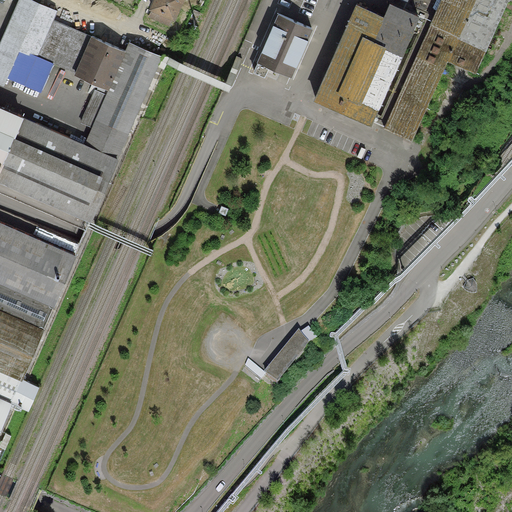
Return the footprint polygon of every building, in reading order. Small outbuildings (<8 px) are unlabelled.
[(56,10),(32,0),(18,0),(0,43),(0,79),(4,82),(6,76),(40,91),(53,60),(109,84),(125,49),(53,18),(56,10)] [(152,0),(150,6),(153,8),(149,17),(168,26),(172,16),(176,18),(183,0),(152,0)] [(393,0),(389,11),(364,0),(359,0),(317,98),(375,123),(424,11),(398,0),(393,0)] [(508,0),(441,0),(382,128),(411,141),(449,61),(475,73),(508,0)] [(314,24),(279,9),(252,70),(264,75),(266,71),(273,74),(276,69),(291,75),(314,24)] [(125,49),(109,84),(105,94),(95,89),(81,121),(91,126),(85,140),(119,155),(163,55),(129,40),(125,49)] [(25,111),(0,100),(0,180),(93,220),(119,155),(85,140),(24,114),(25,111)] [(0,460),(11,433),(3,430),(15,401),(22,403),(32,379),(26,377),(81,246),(0,212),(0,460)] [(302,333),(301,332),(264,375),(278,386),(311,344),(319,339),(310,328),(302,333)]
